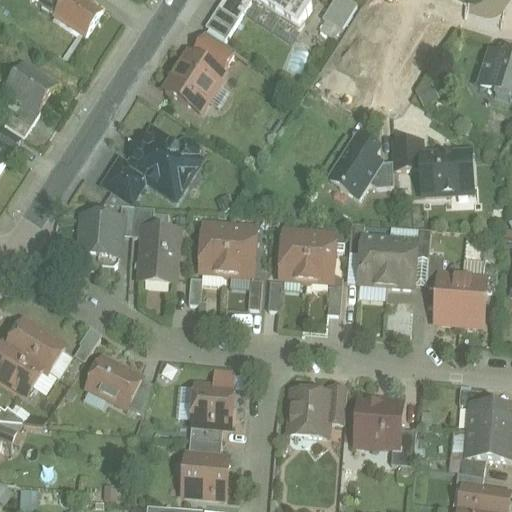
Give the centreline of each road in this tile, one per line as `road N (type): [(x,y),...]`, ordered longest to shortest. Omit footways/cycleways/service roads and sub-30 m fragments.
road 1 (residential): [(11,256),(176,0)]
road 2 (residential): [(11,256),(153,341),(267,351)]
road 3 (residential): [(267,351),(511,368)]
road 4 (residential): [(267,351),(248,511)]
